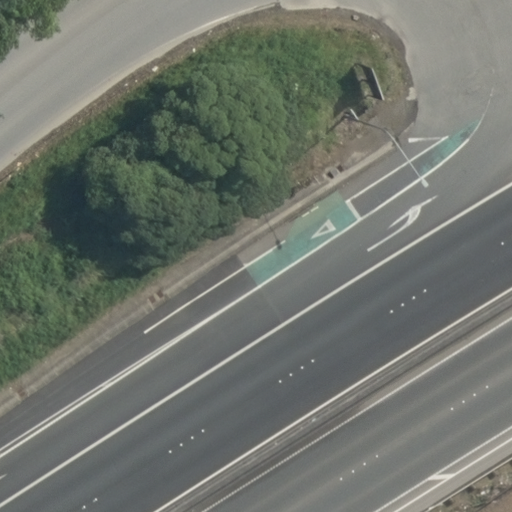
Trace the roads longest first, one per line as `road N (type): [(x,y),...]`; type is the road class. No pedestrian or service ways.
road 1 (trunk): [(65,511),(439,270)]
road 2 (trunk): [(511,380),(304,511)]
road 3 (unclassified): [(143,0),(0,118)]
road 4 (trunk): [(439,270),(511,129)]
